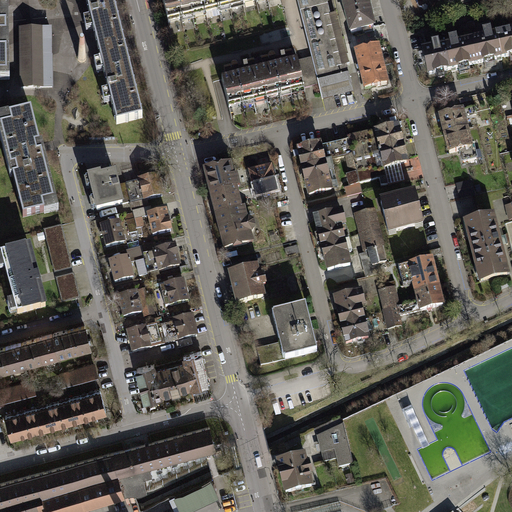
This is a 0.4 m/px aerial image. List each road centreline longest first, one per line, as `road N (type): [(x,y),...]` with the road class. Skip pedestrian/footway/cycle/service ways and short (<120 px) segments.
road 1 (residential): [(279,132),(335,358),(360,365),(469,320)]
road 2 (residential): [(176,156),(69,156),(104,313)]
road 3 (tertiary): [(176,156),(238,403)]
road 4 (residential): [(416,100),(469,320)]
road 5 (tertiary): [(137,0),(176,156)]
road 6 (residential): [(279,132),(416,100)]
road 7 (residential): [(0,466),(135,430)]
road 8 (residential): [(104,313),(135,430)]
